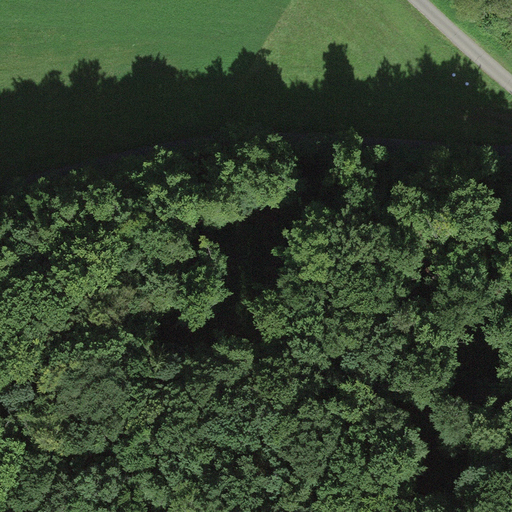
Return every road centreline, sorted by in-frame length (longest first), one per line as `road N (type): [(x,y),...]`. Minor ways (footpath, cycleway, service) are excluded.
road 1 (unclassified): [(0,187),(204,139),(511,150)]
road 2 (residential): [(414,0),(511,84)]
